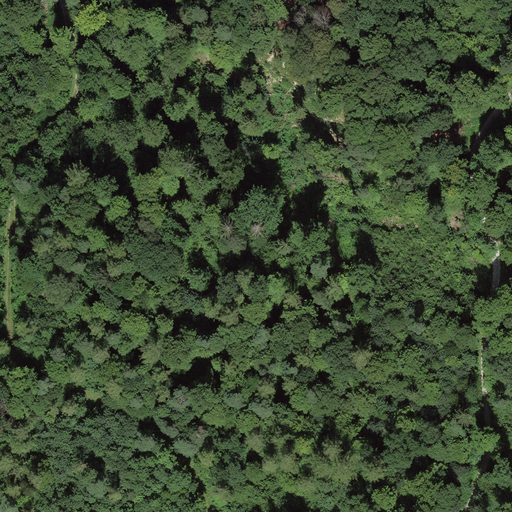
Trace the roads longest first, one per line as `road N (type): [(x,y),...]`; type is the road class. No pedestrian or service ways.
road 1 (track): [(63,0),(78,87),(20,168),(13,197),(10,326),(18,362),(147,421),(185,461),(207,511)]
road 2 (track): [(511,93),(479,131),(470,167),(495,267),(484,325),(484,454),(464,511)]
